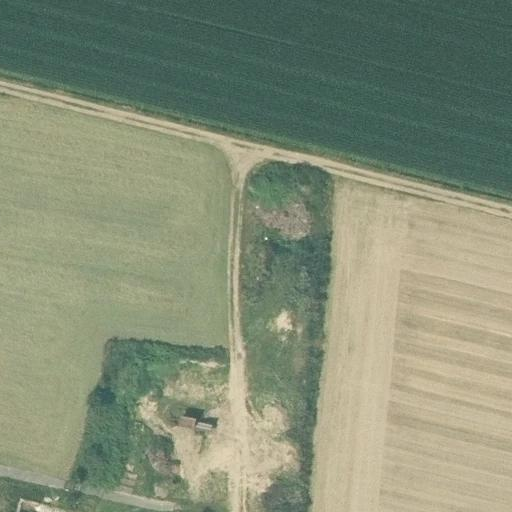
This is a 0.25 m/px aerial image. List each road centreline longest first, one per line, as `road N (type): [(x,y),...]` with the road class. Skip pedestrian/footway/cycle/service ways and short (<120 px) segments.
road 1 (track): [(0,88),(511,212)]
road 2 (track): [(240,511),(229,143)]
